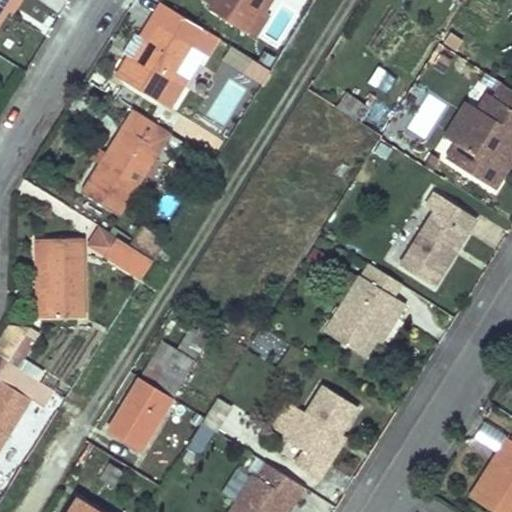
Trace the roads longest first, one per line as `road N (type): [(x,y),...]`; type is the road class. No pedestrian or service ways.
road 1 (residential): [(381,511),(511,319)]
road 2 (residential): [(98,0),(0,158)]
